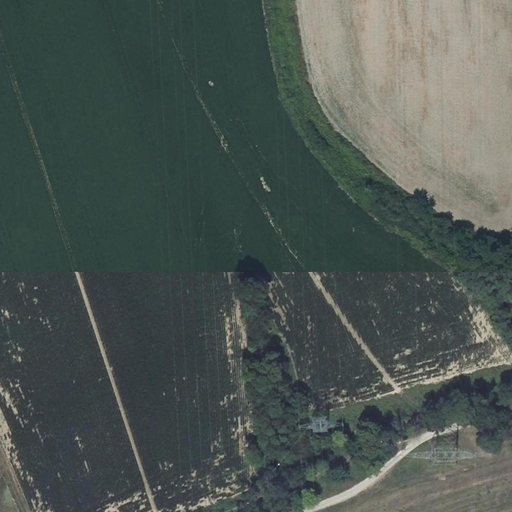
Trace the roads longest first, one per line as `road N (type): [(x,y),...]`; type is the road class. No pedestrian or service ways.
road 1 (track): [(511,416),(420,440),(339,499),(300,511)]
road 2 (track): [(420,440),(365,453),(232,511)]
